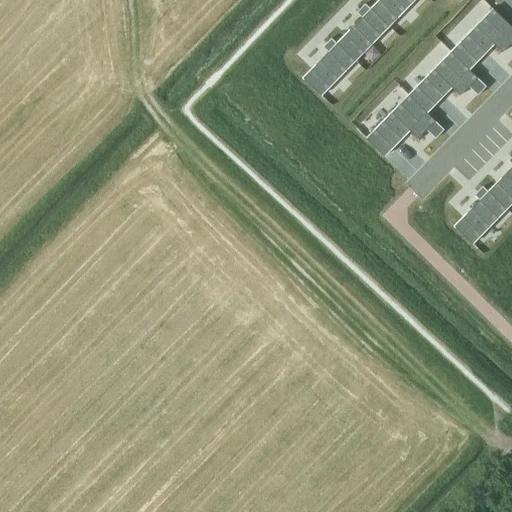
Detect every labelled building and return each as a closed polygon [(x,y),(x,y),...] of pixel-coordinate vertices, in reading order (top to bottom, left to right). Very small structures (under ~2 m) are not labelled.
[(140,0),(150,9),(158,0),(140,0)] [(379,0),(370,9),(388,27),(414,0),(379,0)] [(0,1),(0,25),(12,13),(0,1)] [(362,18),(336,44),(354,61),(388,27),(370,9),(365,4),(357,13),(362,18)] [(136,6),(128,15),(136,23),(145,15),(136,6)] [(511,27),(493,9),(451,52),(468,70),(493,44),(502,53),(511,44),(511,27)] [(153,23),(145,31),(154,40),(162,31),(153,23)] [(137,34),(104,69),(126,90),(159,56),(137,34)] [(328,52),(303,78),(320,96),(354,61),(336,44),(331,39),(323,47),(328,52)] [(451,52),(408,95),(426,113),(451,87),(460,96),(469,87),(477,95),(486,87),(477,78),(468,70),(451,52)] [(86,87),(53,121),(76,143),(109,108),(86,87)] [(408,95),(366,139),(384,156),(409,130),(417,139),(426,130),(435,139),(444,130),(435,121),(426,113),(408,95)] [(60,138),(51,147),(60,155),(68,146),(60,138)] [(34,141),(1,176),(24,197),(57,162),(34,141)] [(77,154),(69,163),(77,171),(86,163),(77,154)] [(511,164),(511,167),(488,192),(506,209),(511,202),(511,156),(508,161),(511,164)] [(479,200),(454,226),(472,244),(506,209),(488,192),(483,187),(474,195),(479,200)]
